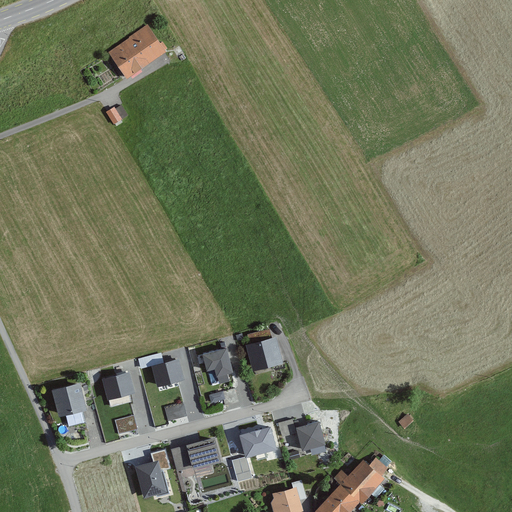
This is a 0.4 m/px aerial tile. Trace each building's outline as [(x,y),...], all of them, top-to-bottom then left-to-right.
[(110,52),(124,77),(166,53),(152,28),(110,52)] [(121,106),(116,97),(107,101),(112,111),(121,106)] [(248,344),(244,345),(251,371),(281,363),(274,336),(268,337),(266,330),(246,335),(248,344)] [(214,375),(229,371),(223,347),(199,354),(203,368),(211,366),(214,375)] [(176,358),(150,364),(157,392),(182,386),(176,358)] [(128,371),(103,377),(109,405),(135,399),(128,371)] [(75,383),(50,389),(56,417),(82,411),(75,383)] [(210,392),(212,402),(226,399),(223,388),(210,392)] [(134,415),(117,420),(121,433),(138,428),(134,415)] [(410,415),(401,421),(405,426),(414,420),(410,415)] [(294,433),(293,427),(291,419),(276,423),(280,437),(294,433)] [(315,421),(293,427),(294,433),(299,450),(321,444),(315,421)] [(270,428),(241,436),(247,457),(276,449),(270,428)] [(215,436),(170,450),(176,472),(222,458),(215,436)] [(337,484),(356,501),(359,503),(381,478),(378,475),(385,468),(373,458),(367,465),(360,459),(345,475),(339,470),(331,479),(337,484)] [(158,462),(136,468),(144,497),(166,492),(158,462)] [(271,498),(269,503),(271,511),(295,511),(300,511),(297,501),(306,498),(300,479),(290,482),(291,487),(270,493),(271,498)] [(346,511),(356,501),(337,484),(312,511),(346,511)]
